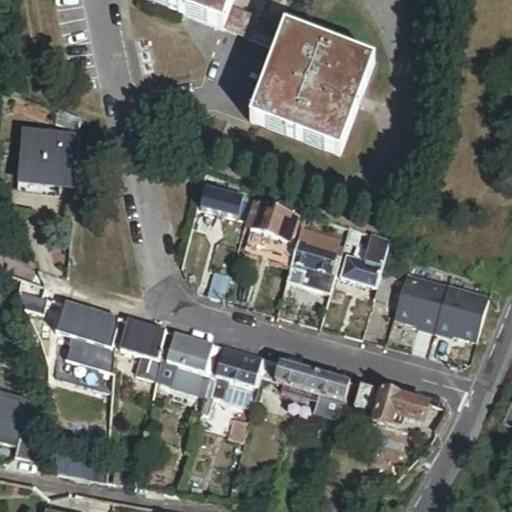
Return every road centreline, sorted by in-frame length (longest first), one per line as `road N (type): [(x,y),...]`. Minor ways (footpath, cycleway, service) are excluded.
road 1 (residential): [(481,402),(206,319),(172,298),(153,265),(101,0)]
road 2 (residential): [(481,402),(422,511)]
